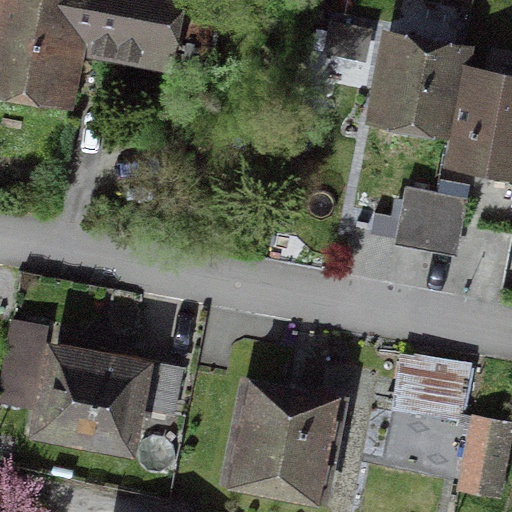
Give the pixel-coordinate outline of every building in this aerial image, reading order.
[(0,0),(0,85),(59,96),(69,42),(158,58),(168,0),(0,0)] [(511,79),(456,69),(459,52),(409,43),(388,39),(373,120),(450,133),(446,154),(444,163),(511,175),(511,79)] [(412,245),(423,247),(436,249),(449,251),(457,195),(431,191),(403,187),(394,243),(412,245)] [(129,410),(167,418),(177,368),(139,360),(137,370),(52,354),(38,428),(122,445),(129,410)] [(430,419),(456,424),(466,369),(401,360),(392,407),(431,414),(430,419)] [(0,400),(28,406),(33,379),(3,374),(0,389),(0,400)] [(304,397),(275,391),(274,396),(244,390),(227,475),(317,493),(333,408),(303,402),(304,397)] [(458,490),(493,496),(507,425),(472,419),(458,490)]
